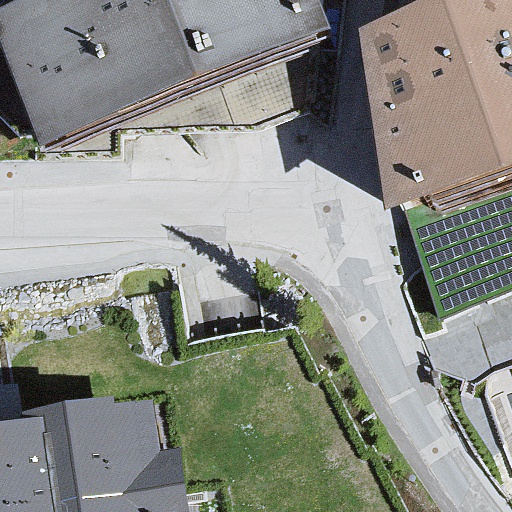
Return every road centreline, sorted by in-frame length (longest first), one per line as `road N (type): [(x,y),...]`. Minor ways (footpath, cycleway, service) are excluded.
road 1 (residential): [(0,216),(274,216),(323,243),(354,288),(440,463),(477,511)]
road 2 (unknown): [(369,68),(505,0)]
